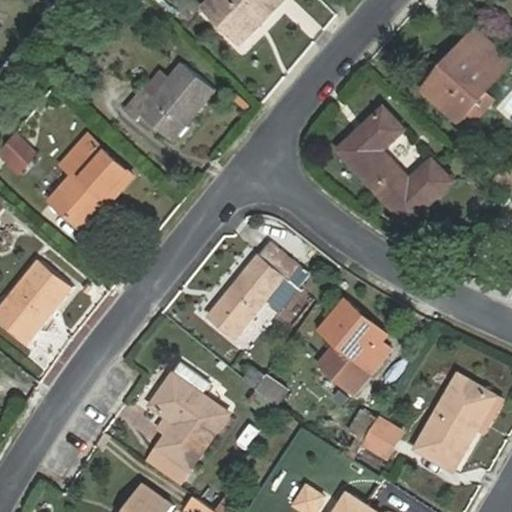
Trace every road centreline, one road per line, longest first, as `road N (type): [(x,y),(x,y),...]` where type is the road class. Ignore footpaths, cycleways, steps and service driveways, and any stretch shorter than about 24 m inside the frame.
road 1 (residential): [(0,507),(75,374),(262,163)]
road 2 (residential): [(262,163),(406,274),(511,326)]
road 3 (residential): [(262,163),(402,0)]
